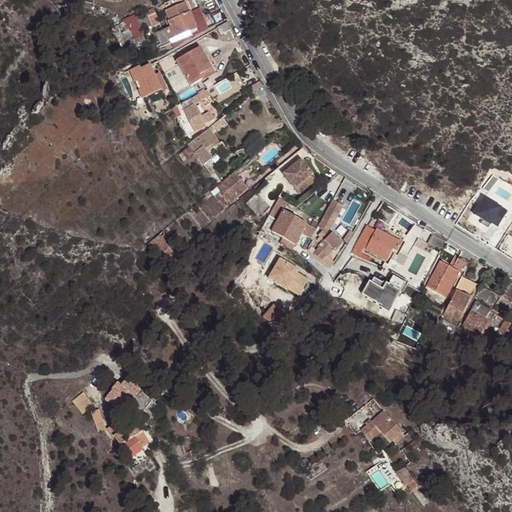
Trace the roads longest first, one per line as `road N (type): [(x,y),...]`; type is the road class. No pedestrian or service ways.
road 1 (unclassified): [(383,190),(282,333),(256,348),(228,349),(171,301),(162,306),(231,399),(257,419),(254,432),(97,364)]
road 2 (residential): [(383,190),(304,136),(227,0)]
road 3 (track): [(97,364),(70,375),(30,376),(24,384),(43,447),(47,511)]
road 4 (residential): [(511,271),(383,190)]
